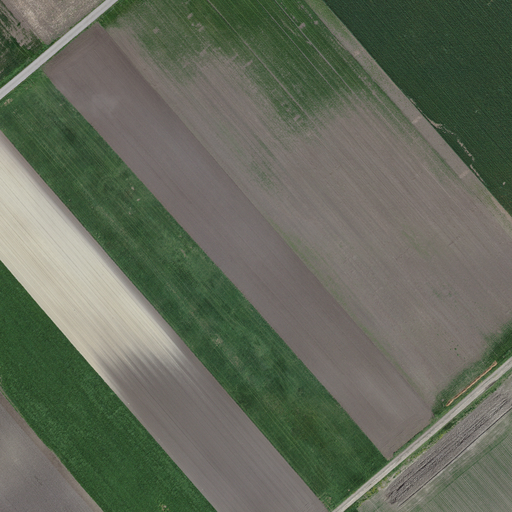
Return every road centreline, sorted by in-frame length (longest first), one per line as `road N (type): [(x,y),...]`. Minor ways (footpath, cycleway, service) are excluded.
road 1 (track): [(343,511),(511,366)]
road 2 (track): [(0,98),(117,0)]
